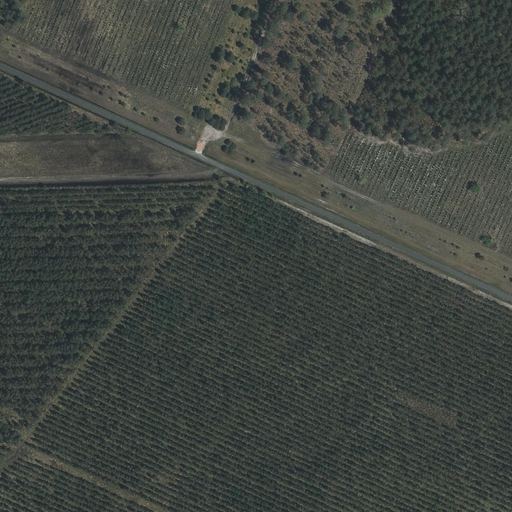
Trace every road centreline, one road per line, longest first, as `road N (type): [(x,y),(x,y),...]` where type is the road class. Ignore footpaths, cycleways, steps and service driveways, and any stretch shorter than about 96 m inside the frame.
road 1 (unclassified): [(511,298),(0,63)]
road 2 (track): [(511,259),(244,141),(207,137),(198,154)]
road 3 (track): [(322,173),(396,0)]
road 4 (track): [(222,134),(277,0)]
